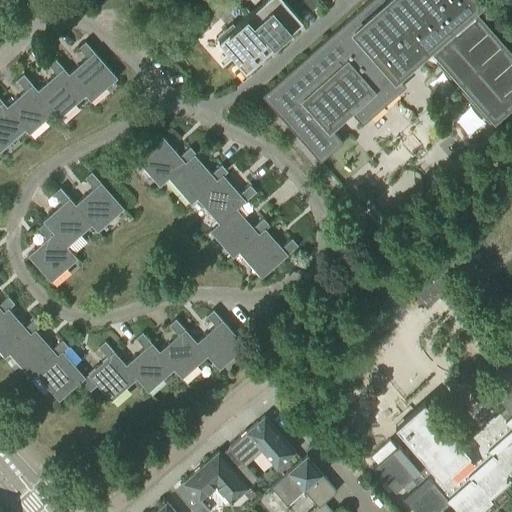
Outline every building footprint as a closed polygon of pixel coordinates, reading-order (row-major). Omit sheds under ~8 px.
[(246,71),(303,21),(284,0),(265,0),(236,26),(233,23),(216,38),(246,71)] [(388,0),(387,1),(385,0),(371,0),(263,96),(321,162),(327,157),(344,142),(332,129),(351,112),(363,125),(399,94),(397,92),(405,85),(398,77),(408,68),(410,71),(419,63),(417,60),(432,46),(434,49),(432,51),(440,59),(442,57),(447,64),(445,65),(453,74),(454,72),(471,91),(469,92),(477,101),(478,99),(484,105),(482,107),(490,115),(491,114),(495,118),(511,102),(511,48),(509,51),(477,13),(489,3),(486,0),(388,0)] [(313,10),(320,3),(316,0),(305,0),(305,1),(313,10)] [(92,100),(117,78),(85,41),(78,47),(87,57),(69,74),(68,74),(92,100)] [(92,100),(68,74),(69,74),(54,57),(48,64),(57,74),(38,90),(38,91),(56,111),(55,111),(61,117),(86,95),(91,101),(92,100)] [(30,134),(55,111),(56,111),(38,91),(38,90),(24,74),(17,80),(26,90),(7,107),(26,129),(30,134)] [(26,129),(7,107),(0,98),(0,151),(0,152),(26,129)] [(181,156),(164,137),(137,160),(160,186),(196,154),(191,147),(181,156)] [(212,174),(195,155),(197,154),(196,154),(160,186),(169,178),(192,204),(198,199),(197,198),(224,175),(224,176),(228,172),(222,165),(212,174)] [(98,231),(124,209),(125,208),(92,171),(85,178),(94,188),(76,204),(75,205),(93,224),(92,224),(98,231)] [(240,194),(224,176),(224,175),(197,198),(198,199),(219,223),(220,224),(256,191),(251,185),(240,194)] [(93,224),(75,205),(76,204),(61,187),(54,193),(63,204),(44,221),(45,223),(46,222),(67,247),(68,246),(92,224),(93,224)] [(254,228),(237,209),(257,192),(256,191),(220,224),(219,223),(210,231),(233,258),(240,252),(239,252),(265,229),(266,229),(270,225),(264,218),(254,228)] [(380,228),(388,221),(372,203),(364,210),(380,228)] [(67,247),(46,222),(45,223),(39,228),(48,238),(29,256),(52,282),(78,258),(68,246),(67,247)] [(282,248),(266,229),(265,229),(239,252),(240,252),(262,278),(299,246),(292,239),(282,248)] [(427,308),(465,275),(441,247),(430,256),(432,258),(405,282),(427,308)] [(0,305),(0,317),(10,309),(15,304),(9,297),(0,305)] [(26,328),(10,309),(0,317),(0,351),(5,357),(10,353),(37,331),(42,326),(36,319),(26,328)] [(220,369),(246,346),(214,309),(207,315),(216,326),(197,342),(208,356),(220,369)] [(183,379),(208,356),(197,342),(176,318),(169,324),(179,335),(160,351),(175,370),(183,379)] [(53,349),(37,331),(10,353),(32,379),(37,375),(64,352),(70,347),(63,340),(53,349)] [(149,392),(175,370),(160,351),(143,332),(136,338),(145,348),(126,365),(137,379),(149,392)] [(112,401),(137,379),(126,365),(105,341),(99,347),(108,357),(85,377),(81,380),(91,391),(97,385),(112,401)] [(59,400),(81,380),(85,377),(64,352),(37,375),(59,400)] [(511,470),(511,411),(505,418),(499,411),(487,421),(461,445),(442,424),(433,432),(417,414),(399,430),(414,448),(410,451),(406,455),(399,446),(399,445),(396,447),(377,463),(373,466),(396,492),(397,490),(415,511),(434,511),(448,500),(457,511),(480,511),(493,501),(490,498),(511,479),(511,474),(510,472),(511,470)] [(296,452),(265,416),(229,447),(242,461),(234,468),(250,486),(259,479),(246,464),(262,450),(277,468),(296,452)] [(250,486),(234,468),(219,451),(183,482),(194,494),(185,502),(194,511),(210,511),(211,511),(200,499),(216,485),(231,502),(250,486)] [(338,491),(307,456),(272,487),(288,505),(305,490),(319,506),(312,511),(331,511),(333,511),(325,502),(338,491)] [(176,511),(167,501),(153,511),(176,511)]
